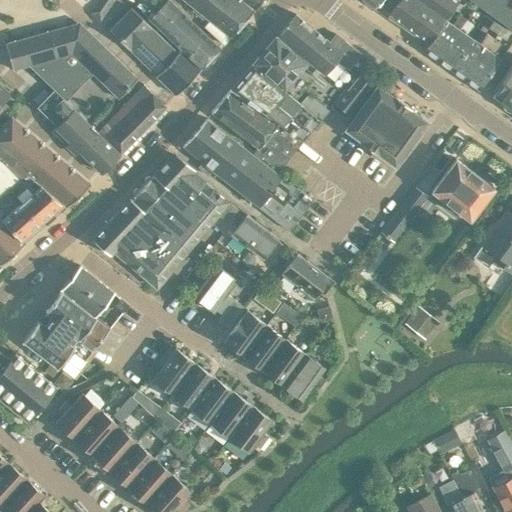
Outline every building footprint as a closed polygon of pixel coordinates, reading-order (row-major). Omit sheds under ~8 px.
[(98,23),(111,0),(99,0),(89,16),(98,23)] [(140,0),(136,5),(182,48),(202,67),(220,48),(168,0),(165,0),(159,7),(152,0),(140,0)] [(186,0),(195,7),(194,8),(210,20),(205,25),(224,43),(252,12),(238,0),(186,0)] [(260,0),(238,0),(252,12),(260,0)] [(359,0),(360,1),(370,8),(371,9),(378,1),(378,0),(359,0)] [(397,0),(388,13),(428,42),(444,20),(457,0),(456,0),(397,0)] [(469,13),(479,20),(483,13),(473,7),(469,13)] [(120,43),(155,76),(178,53),(129,8),(110,29),(122,41),(120,43)] [(276,35),(325,74),(337,59),(349,70),(361,55),(334,34),(328,41),(294,14),(276,35)] [(465,19),(459,15),(452,25),(444,20),(433,34),(428,42),(422,50),(436,59),(465,19)] [(449,69),(471,39),(465,35),(472,24),(465,19),(436,59),(449,69)] [(496,33),(501,27),(493,21),(489,28),(496,33)] [(76,23),(6,44),(14,70),(27,67),(30,66),(54,89),(53,91),(64,102),(91,74),(119,99),(137,78),(103,44),(100,47),(84,31),(76,23)] [(506,40),(510,33),(501,27),(496,33),(506,40)] [(464,79),(492,39),(485,34),(478,44),(471,39),(449,69),(464,79)] [(294,76),(303,82),(313,69),(274,38),(252,64),(283,90),(294,76)] [(500,59),(492,54),(499,44),(492,39),(464,79),(469,83),(478,89),(500,59)] [(202,67),(182,48),(178,53),(155,76),(175,95),(202,67)] [(511,61),(488,97),(511,113),(511,61)] [(300,104),(286,92),(283,90),(252,64),(243,76),(310,132),(319,120),(300,104)] [(294,132),(304,139),(310,132),(243,76),(232,89),(292,133),(294,132)] [(348,114),(358,101),(371,84),(360,76),(349,90),(345,87),(333,102),(348,114)] [(143,85),(142,86),(121,109),(142,130),(164,107),(143,85)] [(394,164),(409,143),(425,122),(409,110),(411,108),(391,94),(390,96),(377,86),(346,129),(361,141),(360,143),(376,155),(378,153),(394,164)] [(285,162),(304,139),(294,132),(292,133),(232,89),(212,114),(257,146),(251,154),(273,171),(280,176),(282,174),(279,171),(285,162)] [(53,91),(36,108),(56,127),(51,133),(74,155),(78,151),(101,174),(119,155),(64,102),(53,91)] [(300,104),(319,120),(328,110),(309,94),(300,104)] [(120,153),(142,130),(121,109),(99,133),(120,153)] [(9,115),(0,125),(0,155),(28,179),(30,176),(60,204),(63,207),(64,209),(66,207),(90,185),(9,115)] [(273,171),(251,154),(206,120),(183,146),(204,164),(200,168),(209,176),(213,172),(269,216),(288,231),(312,200),(280,176),(273,171)] [(0,219),(20,240),(60,204),(30,176),(28,179),(0,155),(0,219)] [(151,178),(210,226),(231,203),(205,180),(198,174),(198,175),(177,157),(171,157),(151,178)] [(494,188),(455,159),(430,191),(469,220),(494,188)] [(195,243),(210,226),(151,178),(131,198),(160,221),(164,217),(195,243)] [(412,215),(422,202),(409,193),(400,206),(412,215)] [(131,198),(123,205),(111,218),(171,270),(195,243),(164,217),(160,221),(131,198)] [(472,257),(480,263),(491,260),(509,273),(511,269),(511,216),(504,211),(472,257)] [(262,261),(278,240),(247,216),(231,237),(262,261)] [(111,218),(100,228),(90,239),(109,256),(113,252),(155,288),(171,270),(111,218)] [(0,264),(14,252),(24,244),(20,240),(0,219),(0,264)] [(311,300),(328,279),(297,255),(281,276),(311,300)] [(218,320),(228,327),(243,306),(226,294),(236,280),(216,265),(192,296),(213,312),(215,309),(222,314),(218,320)] [(78,266),(60,289),(94,316),(113,293),(78,266)] [(93,349),(108,329),(60,292),(44,312),(51,316),(44,326),(37,321),(22,341),(57,367),(61,363),(74,374),(92,351),(90,350),(92,348),(93,349)] [(121,312),(127,305),(119,298),(113,306),(121,312)] [(403,322),(425,339),(439,321),(417,304),(403,322)] [(223,341),(243,355),(267,324),(246,309),(223,341)] [(286,338),(267,324),(243,355),(262,369),(286,338)] [(305,353),(286,338),(262,369),(282,383),(305,353)] [(171,394),(195,363),(175,348),(174,349),(169,346),(157,362),(162,366),(151,379),(171,394)] [(57,389),(15,354),(9,361),(0,353),(0,397),(15,409),(13,412),(27,424),(57,389)] [(305,353),(282,383),(302,398),(325,367),(305,353)] [(214,377),(195,363),(171,394),(190,409),(214,377)] [(61,371),(53,382),(64,390),(70,382),(69,376),(61,371)] [(233,391),(214,377),(190,409),(209,423),(233,391)] [(253,406),(233,391),(209,423),(229,438),(253,406)] [(74,439),(100,410),(82,394),(70,406),(66,401),(57,411),(63,415),(55,423),(74,439)] [(253,406),(229,438),(248,452),(254,444),(259,447),(268,436),(263,432),(272,420),(253,406)] [(118,427),(100,410),(74,439),(92,456),(118,427)] [(136,443),(118,427),(92,456),(110,472),(136,443)] [(434,438),(441,452),(461,442),(453,427),(434,438)] [(511,445),(504,430),(487,439),(502,470),(503,472),(509,469),(511,466),(511,445)] [(153,458),(136,443),(110,472),(127,487),(153,458)] [(172,475),(153,458),(127,487),(146,504),(172,475)] [(224,462),(219,469),(225,474),(230,467),(224,462)] [(0,507),(25,480),(8,464),(0,472),(0,507)] [(482,510),(475,496),(481,492),(469,469),(461,473),(455,471),(451,474),(455,482),(454,482),(458,492),(457,492),(468,511),(487,511),(485,508),(482,510)] [(502,470),(487,477),(488,479),(492,487),(497,496),(505,511),(511,511),(511,475),(509,469),(503,472),(502,470)] [(428,470),(420,474),(428,490),(436,486),(428,470)] [(458,492),(454,482),(455,482),(451,474),(450,474),(452,478),(438,486),(451,511),(468,511),(457,492),(458,492)] [(172,475),(146,504),(154,511),(171,511),(174,509),(176,511),(180,511),(188,503),(183,499),(190,492),(172,475)] [(40,503),(44,497),(25,480),(0,507),(0,510),(2,511),(28,511),(38,501),(40,503)] [(438,511),(429,495),(406,506),(409,511),(438,511)] [(49,511),(40,503),(38,501),(28,511),(49,511)]
